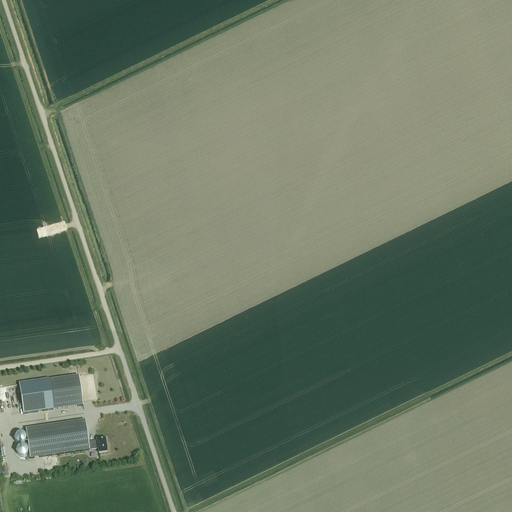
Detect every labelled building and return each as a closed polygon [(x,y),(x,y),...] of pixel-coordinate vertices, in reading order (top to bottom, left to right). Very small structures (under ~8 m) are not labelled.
[(19,385),(24,415),(54,411),(49,380),(19,385)] [(90,451),(88,442),(85,421),(26,429),(30,460),(90,451)] [(23,435),(22,434),(21,434),(20,434),(19,435),(18,435),(17,436),(16,437),(16,438),(16,439),(15,440),(16,441),(16,442),(16,443),(17,444),(18,445),(19,445),(20,446),(21,446),(22,446),(23,445),(24,445),(25,444),(26,443),(26,442),(27,441),(27,440),(27,439),(27,438),(26,437),(25,436),(24,435),(23,435)] [(108,453),(106,438),(96,440),(97,441),(88,442),(90,451),(98,450),(99,454),(108,453)] [(24,447),(23,446),(22,446),(21,446),(20,447),(19,447),(18,448),(17,449),(17,450),(17,451),(17,453),(17,454),(18,455),(19,456),(20,456),(21,457),(22,457),(23,457),(24,457),(25,456),(26,455),(27,454),(27,453),(28,452),(28,451),(27,450),(27,449),(26,448),(25,447),(24,447)]
